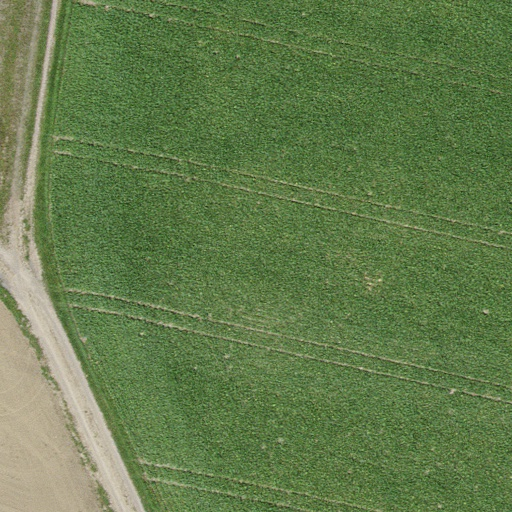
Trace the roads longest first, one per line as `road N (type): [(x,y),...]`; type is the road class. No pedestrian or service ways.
road 1 (track): [(43,317),(22,229),(49,0)]
road 2 (track): [(128,511),(43,317)]
